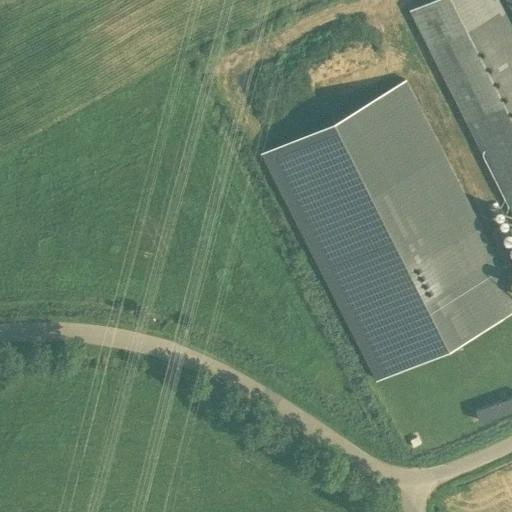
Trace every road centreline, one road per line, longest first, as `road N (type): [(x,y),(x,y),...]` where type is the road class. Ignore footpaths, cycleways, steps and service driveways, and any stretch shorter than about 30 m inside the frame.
road 1 (unclassified): [(399,490),(268,403),(155,351),(42,334),(0,344)]
road 2 (unclassified): [(511,443),(399,490)]
